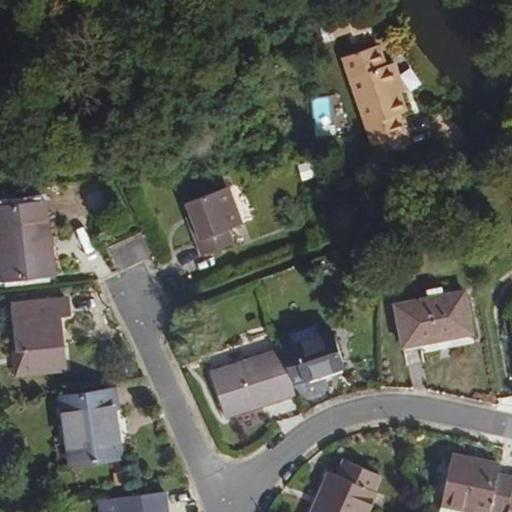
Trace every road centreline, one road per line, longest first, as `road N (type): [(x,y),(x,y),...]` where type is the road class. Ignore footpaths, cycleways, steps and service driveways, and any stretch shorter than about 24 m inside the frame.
road 1 (residential): [(240,511),(281,454),(365,409),(401,407),(511,427)]
road 2 (residential): [(230,511),(131,302)]
